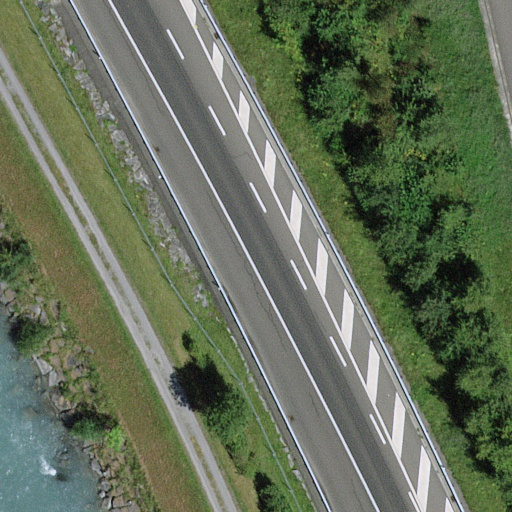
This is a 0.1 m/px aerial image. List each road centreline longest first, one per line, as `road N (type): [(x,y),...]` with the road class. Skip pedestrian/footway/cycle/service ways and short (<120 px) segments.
road 1 (motorway): [(141,0),(401,511)]
road 2 (track): [(225,511),(177,404),(0,68)]
